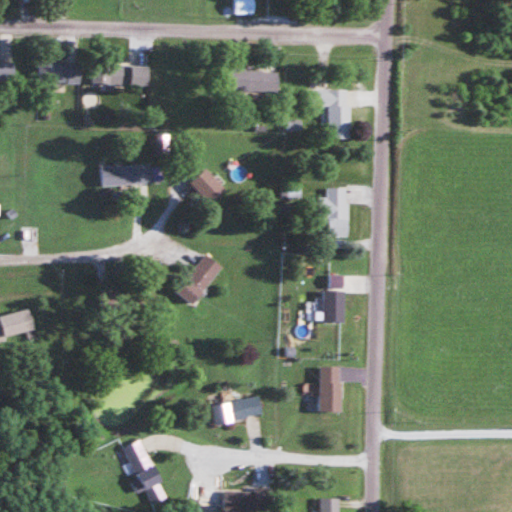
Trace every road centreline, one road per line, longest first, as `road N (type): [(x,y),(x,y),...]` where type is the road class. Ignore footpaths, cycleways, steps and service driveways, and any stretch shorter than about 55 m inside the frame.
road 1 (residential): [(371,511),(384,0)]
road 2 (residential): [(384,33),(0,21)]
road 3 (residential): [(180,478),(208,461),(193,453),(188,421),(137,426),(135,460),(150,485),(180,478)]
road 4 (residential): [(0,245),(169,244)]
road 5 (residential): [(371,460),(208,461)]
road 6 (residential): [(371,429),(511,431)]
